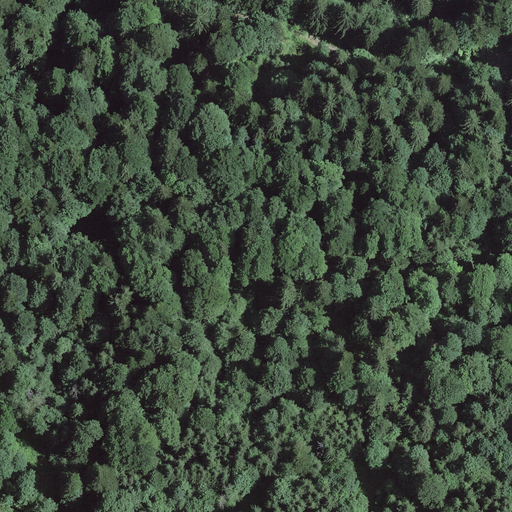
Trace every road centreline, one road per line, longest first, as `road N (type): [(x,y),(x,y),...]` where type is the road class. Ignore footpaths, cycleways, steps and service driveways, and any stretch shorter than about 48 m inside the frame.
road 1 (track): [(511,75),(445,89),(337,55),(278,22),(216,23),(177,12),(133,27),(62,32)]
road 2 (track): [(332,286),(363,407),(369,511)]
